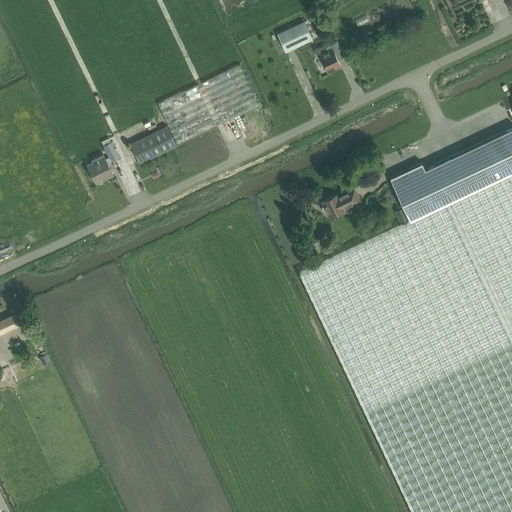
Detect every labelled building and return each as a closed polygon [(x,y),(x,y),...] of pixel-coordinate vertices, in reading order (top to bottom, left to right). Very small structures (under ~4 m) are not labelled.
[(313,40),(305,21),(277,34),(286,52),(313,40)] [(337,41),(325,47),(325,45),(314,50),(318,57),(321,55),(325,64),(324,65),(328,72),(341,66),(335,54),(342,51),(337,41)] [(177,144),(259,105),(240,65),(158,104),(177,144)] [(139,162),(177,145),(168,126),(131,143),(139,162)] [(511,511),(511,127),(425,169),(422,163),(390,178),(410,221),(300,273),(412,511),(511,511)] [(111,142),(111,143),(109,139),(102,143),(104,146),(103,146),(109,157),(117,153),(111,142)] [(109,157),(105,159),(104,157),(103,154),(91,160),(92,162),(87,165),(96,184),(114,175),(108,165),(111,163),(109,157)] [(327,212),(329,216),(344,209),(343,208),(359,200),(354,189),(338,196),(337,194),(322,201),(324,206),(322,207),(322,208),(324,212),(325,213),(327,212)] [(83,208),(73,212),(75,218),(85,214),(83,208)] [(55,220),(47,223),(52,233),(59,230),(55,220)] [(28,321),(23,310),(15,313),(0,320),(0,334),(20,325),(28,321)]
